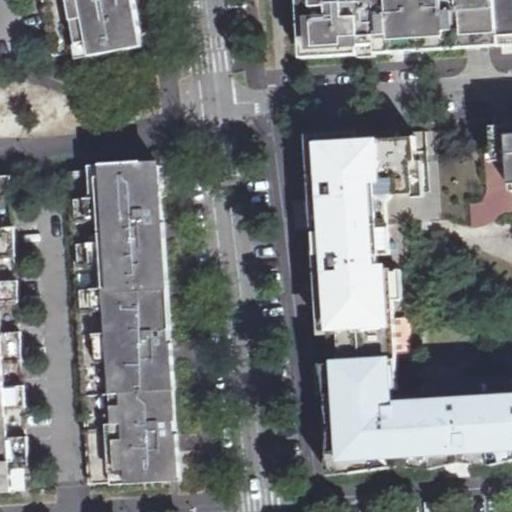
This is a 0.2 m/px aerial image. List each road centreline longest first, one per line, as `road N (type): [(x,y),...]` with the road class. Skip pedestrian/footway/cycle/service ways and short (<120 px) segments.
road 1 (tertiary): [(226,117),(272,511)]
road 2 (residential): [(511,92),(226,117)]
